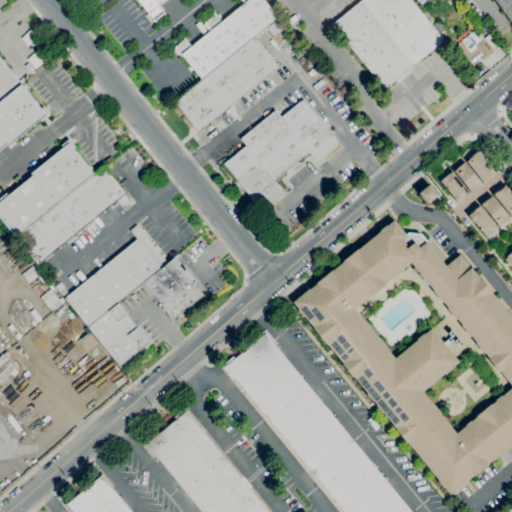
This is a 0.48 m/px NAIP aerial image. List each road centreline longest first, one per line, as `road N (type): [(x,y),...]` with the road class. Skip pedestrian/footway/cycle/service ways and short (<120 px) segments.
road 1 (secondary): [(7,511),(511,73)]
road 2 (tertiary): [(272,282),(48,0)]
